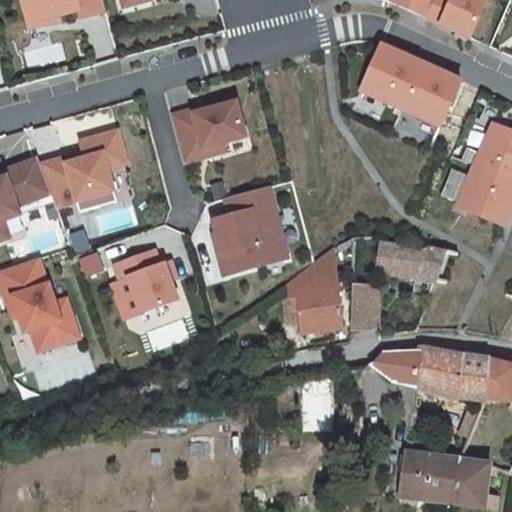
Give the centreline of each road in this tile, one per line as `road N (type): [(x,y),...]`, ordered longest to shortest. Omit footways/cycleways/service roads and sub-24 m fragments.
road 1 (residential): [(0,121),(359,23),(511,81)]
road 2 (unclassified): [(0,430),(379,346),(455,342),(511,356)]
